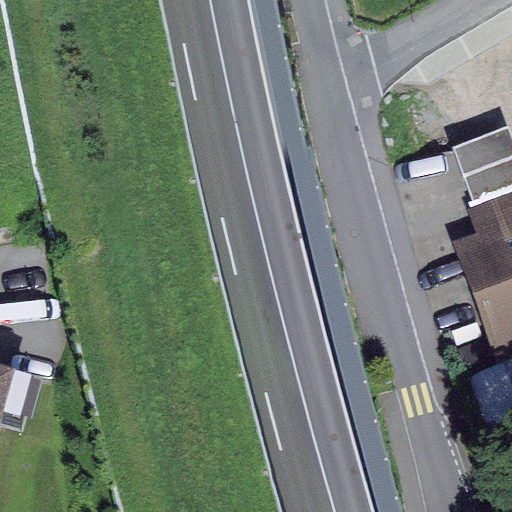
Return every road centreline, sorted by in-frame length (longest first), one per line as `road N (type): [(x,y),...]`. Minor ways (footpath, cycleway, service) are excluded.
road 1 (motorway): [(303,511),(175,0)]
road 2 (motorway): [(76,0),(189,511)]
road 3 (tertiary): [(329,92),(448,511)]
road 4 (residential): [(329,92),(481,0)]
